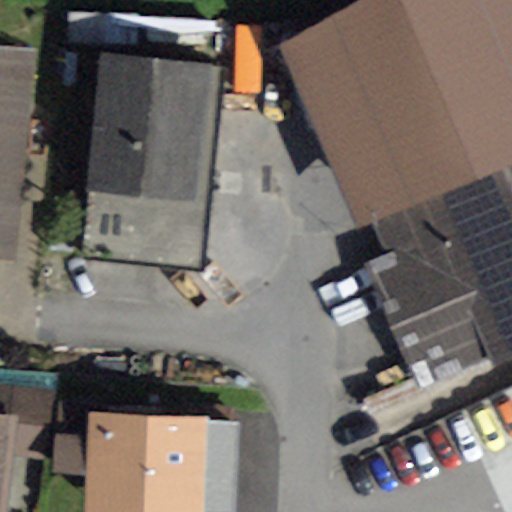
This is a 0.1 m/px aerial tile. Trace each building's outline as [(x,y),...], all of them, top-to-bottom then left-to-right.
[(420,376),(511,335),(511,0),(376,0),(304,43),(395,256),(373,266),(420,376)] [(104,54),(83,254),(193,266),(214,65),(104,54)] [(0,55),(0,246),(4,246),(23,58),(0,55)] [(0,419),(9,420),(6,447),(43,451),(49,392),(0,386),(0,419)] [(230,509),(231,428),(204,427),(204,415),(186,412),(110,408),(105,503),(230,509)] [(511,421),(500,427),(511,452),(511,421)]
